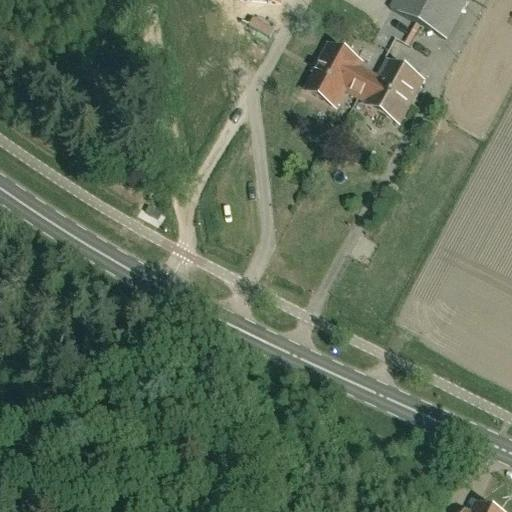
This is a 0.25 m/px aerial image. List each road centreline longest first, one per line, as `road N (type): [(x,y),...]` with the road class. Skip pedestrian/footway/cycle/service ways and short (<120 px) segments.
road 1 (primary): [(511,457),(166,292),(0,186)]
road 2 (track): [(0,441),(142,356),(221,321)]
road 3 (track): [(146,0),(187,226)]
road 4 (track): [(221,321),(216,364),(251,511)]
